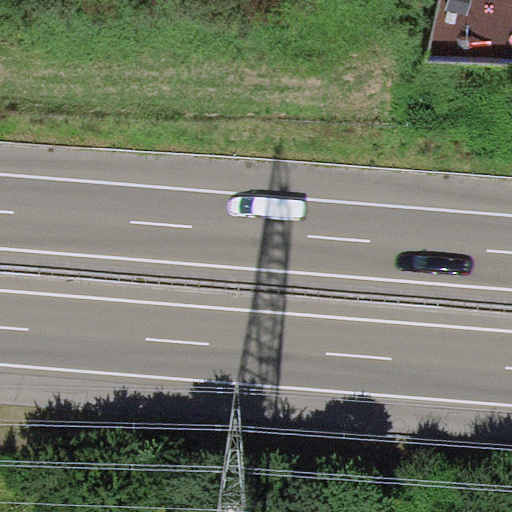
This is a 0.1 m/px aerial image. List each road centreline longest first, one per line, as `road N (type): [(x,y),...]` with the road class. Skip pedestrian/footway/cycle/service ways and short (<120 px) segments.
road 1 (motorway): [(0,327),(511,368)]
road 2 (motorway): [(511,251),(0,212)]
